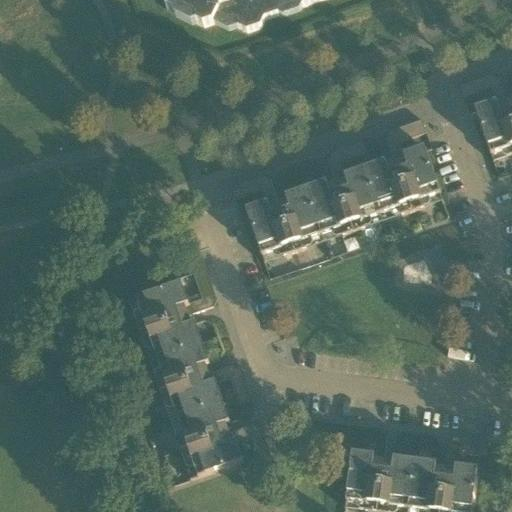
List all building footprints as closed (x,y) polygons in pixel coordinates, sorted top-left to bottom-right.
[(164,0),(163,2),(164,2),(167,11),(174,14),(174,15),(179,13),(195,21),(197,26),(204,29),(213,26),(214,26),(217,19),(230,26),(230,25),(236,23),(238,30),(239,30),(248,35),(248,34),(261,30),(265,22),(278,17),(279,17),(281,12),(298,6),(303,9),(327,0),(164,0)] [(511,103),(507,106),(499,80),(491,76),(460,87),(464,100),(490,91),(495,105),(475,112),(491,157),(510,150),(511,155),(511,103)] [(420,203),(440,196),(425,150),(405,157),(400,144),(426,135),(422,122),(391,133),(387,140),(396,166),(387,169),(385,164),(365,171),(380,216),(399,210),(402,218),(423,210),(420,203)] [(340,230),(343,239),(364,231),(361,223),(380,216),(365,171),(346,178),(341,165),(368,156),(363,142),(332,153),(328,161),(337,186),(328,189),(326,185),(306,192),(321,236),(340,230)] [(236,202),(262,192),(266,206),(246,213),(261,257),(281,250),(284,259),(305,252),(302,243),(321,236),(306,192),(286,199),(287,204),(278,207),(270,181),(262,177),(231,188),(236,202)] [(189,277),(193,275),(206,271),(202,258),(185,264),(189,277)] [(203,346),(196,325),(191,327),(188,318),(213,309),(217,302),(206,271),(193,275),(200,295),(187,299),(182,285),(136,301),(143,321),(135,324),(143,346),(150,343),(157,362),(203,346)] [(156,383),(163,405),(171,402),(177,421),(223,405),(216,385),(229,381),(238,407),(252,402),(241,371),(233,367),(208,376),(205,368),(209,366),(203,346),(157,362),(163,380),(156,383)] [(250,439),(259,465),(272,460),(261,430),(254,426),(228,435),(225,426),(230,425),(223,405),(177,421),(183,439),(176,441),(183,462),(191,460),(198,479),(243,464),(237,443),(250,439)] [(368,453),(367,457),(352,455),(346,503),(366,505),(365,511),(389,511),(390,508),(409,511),(415,463),(394,461),(393,466),(384,464),(387,437),(382,431),(349,427),(347,441),(363,443),(361,452),(368,453)] [(417,511),(472,511),(478,471),(457,469),(458,455),(486,458),(488,445),(455,440),(448,445),(445,472),(436,471),(436,466),(415,463),(409,511),(417,511)]
